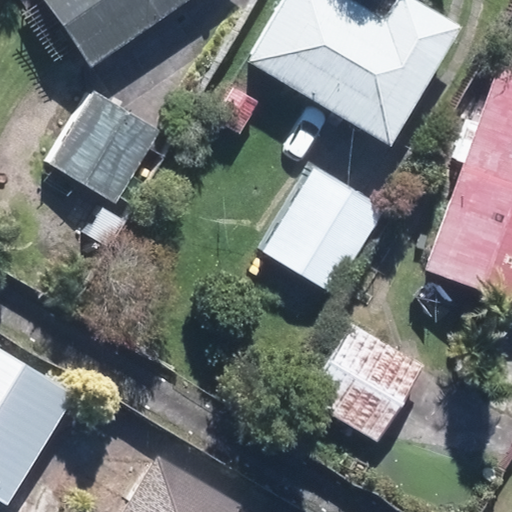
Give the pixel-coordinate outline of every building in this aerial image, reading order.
[(22,0),(70,67),(165,0),(22,0)] [(269,0),(230,65),(367,146),(435,29),(385,0),(381,0),(366,26),(321,0),(269,0)] [(507,304),(511,290),(511,84),(477,72),(409,271),(507,304)] [(38,165),(101,202),(142,133),(79,96),(38,165)] [(254,249),(318,287),(363,212),(299,174),(254,249)] [(295,399),(362,439),(406,365),(339,326),(295,399)] [(0,484),(51,398),(0,368),(0,484)] [(107,511),(227,511),(139,460),(107,511)] [(0,507),(0,511),(69,511),(70,511),(17,480),(0,507)]
